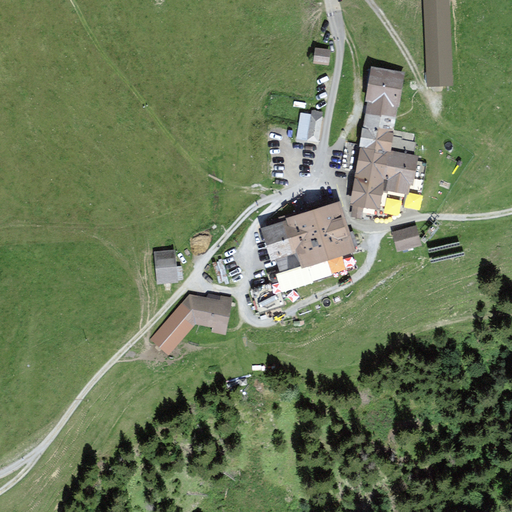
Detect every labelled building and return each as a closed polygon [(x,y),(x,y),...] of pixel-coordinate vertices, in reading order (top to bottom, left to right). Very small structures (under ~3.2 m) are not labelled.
[(427,0),(431,83),(449,82),(445,0),(427,0)] [(317,50),(316,62),(326,63),(328,51),(317,50)] [(371,91),(367,115),(393,120),(400,75),(375,71),(371,91)] [(322,117),(300,114),(296,142),(302,143),(303,139),(318,141),(322,117)] [(391,130),(393,120),(367,115),(361,150),(363,150),(355,201),(376,205),(378,191),(386,192),(388,184),(407,188),(415,143),(412,142),(413,134),(391,130)] [(405,202),(419,205),(422,191),(407,188),(405,202)] [(384,207),(398,210),(401,196),(387,193),(384,207)] [(344,235),(336,208),(293,222),(291,215),(280,218),(282,225),(266,230),(273,254),(277,253),(282,269),(268,273),(271,283),(252,289),(259,313),(283,305),(278,288),(353,265),(348,247),(355,244),(351,232),(344,235)] [(418,243),(414,229),(395,234),(399,248),(418,243)] [(182,279),(181,266),(173,267),(172,252),(157,254),(160,281),(182,279)] [(222,335),(230,300),(223,298),(221,305),(190,297),(154,339),(168,352),(195,321),(213,325),(212,332),(222,335)]
